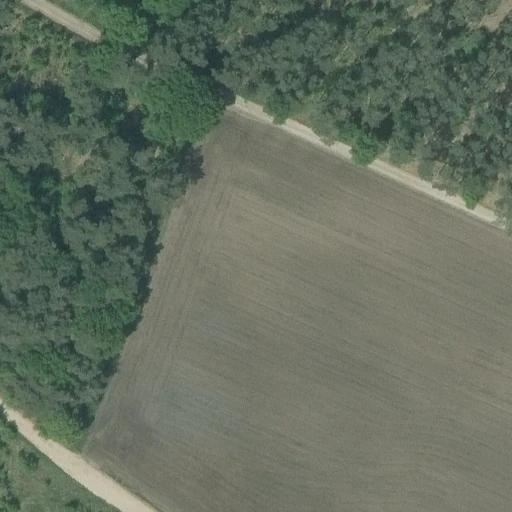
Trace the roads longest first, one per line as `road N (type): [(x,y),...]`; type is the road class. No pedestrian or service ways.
road 1 (track): [(18,0),(511,218)]
road 2 (track): [(0,402),(149,511)]
